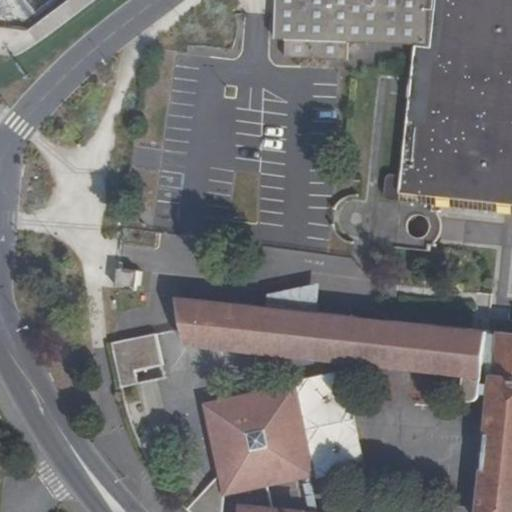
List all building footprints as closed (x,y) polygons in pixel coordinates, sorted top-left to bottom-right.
[(434,44),(436,0),(277,0),(278,40),(288,41),(288,58),(349,59),(350,42),(417,43),(434,44)] [(511,0),(436,0),(434,44),(417,43),(406,174),(394,173),(387,179),(387,196),(392,200),(403,201),(437,205),(511,212),(511,0)] [(437,205),(403,201),(399,247),(431,251),(432,246),(437,246),(439,241),(443,233),(444,222),(440,210),(436,210),(437,205)] [(122,270),(120,289),(139,290),(141,272),(122,270)] [(320,313),(323,314),(327,284),(275,293),(272,307),(275,309),(317,301),(320,313)] [(511,511),(511,332),(472,329),(323,314),(320,313),(317,301),(275,309),(272,307),(182,298),(191,346),(281,356),(281,352),(316,346),(323,360),(471,377),(487,379),(487,383),(498,384),(497,394),(486,511),(306,511),(248,506),(247,511),(511,511)] [(116,343),(125,389),(137,386),(135,372),(166,367),(160,335),(116,343)] [(281,352),(281,356),(323,360),(316,346),(281,352)] [(135,372),(137,386),(168,381),(166,367),(135,372)] [(486,392),(487,383),(487,379),(471,377),(471,391),(474,399),(483,398),(486,392)] [(486,392),(497,394),(498,384),(487,383),(486,392)] [(213,402),(222,457),(295,443),(302,481),(323,477),(306,385),(213,402)] [(295,443),(222,457),(225,474),(188,505),(196,511),(226,511),(229,496),(302,481),(295,443)]
